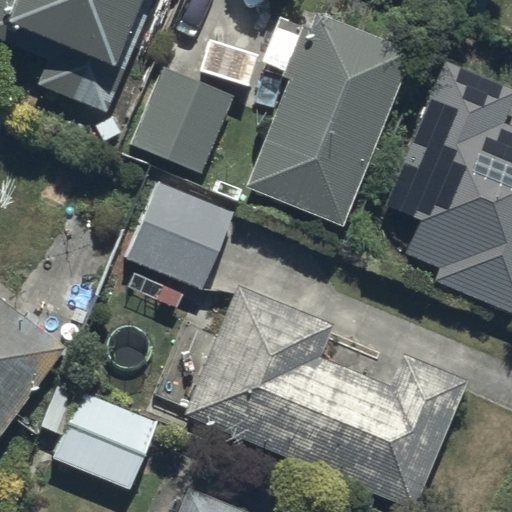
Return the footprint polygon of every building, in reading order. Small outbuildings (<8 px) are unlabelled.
[(31,74),(99,103),(143,0),(0,0),(0,32),(41,50),(31,74)] [(447,0),(445,6),(474,18),(481,0),(447,0)] [(307,2),(237,178),(335,217),(405,40),(307,2)] [(427,273),(511,306),(511,120),(498,115),(511,82),(437,53),(379,196),(412,209),(397,244),(433,258),(427,273)] [(125,136),(195,164),(227,87),(157,59),(125,136)] [(121,250),(196,281),(227,205),(153,174),(121,250)] [(231,275),(177,405),(407,500),(461,370),(396,343),(382,376),(313,347),(327,314),(231,275)] [(0,415),(58,337),(0,294),(0,415)] [(47,450),(123,481),(151,414),(75,383),(47,450)] [(167,511),(243,511),(247,505),(181,478),(167,511)]
